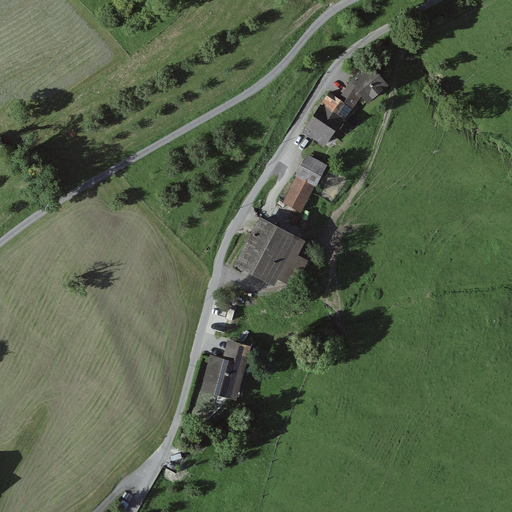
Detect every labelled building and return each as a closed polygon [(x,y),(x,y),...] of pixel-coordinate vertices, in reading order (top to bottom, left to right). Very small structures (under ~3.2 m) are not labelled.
[(354,82),(336,107),(351,117),(369,92),(354,82)] [(315,119),(338,135),(351,117),(336,107),(328,101),(315,119)] [(299,141),(322,157),(338,135),(315,119),(299,141)] [(304,164),(293,186),(296,187),(313,196),(316,198),(328,176),(304,164)] [(313,196),(296,187),(280,218),(297,226),(313,196)] [(232,263),(270,284),(274,276),(294,287),(309,261),(298,255),(306,240),(259,214),(232,263)] [(219,367),(241,375),(249,354),(226,346),(219,367)] [(219,367),(207,363),(195,396),(230,408),(241,375),(219,367)]
